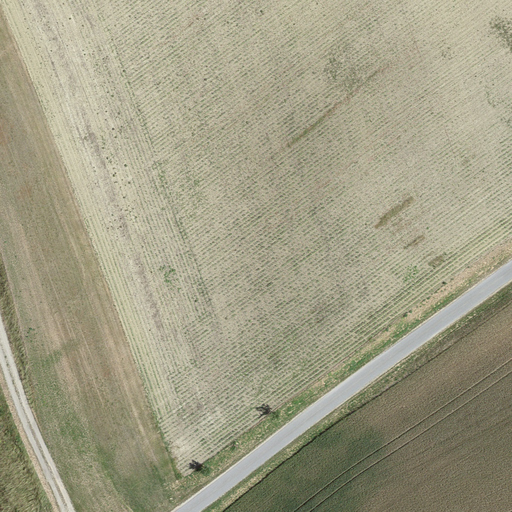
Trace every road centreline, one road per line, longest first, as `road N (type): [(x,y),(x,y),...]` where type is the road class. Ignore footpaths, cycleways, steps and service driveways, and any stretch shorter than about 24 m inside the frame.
road 1 (unclassified): [(511,267),(178,511)]
road 2 (track): [(69,511),(0,336)]
